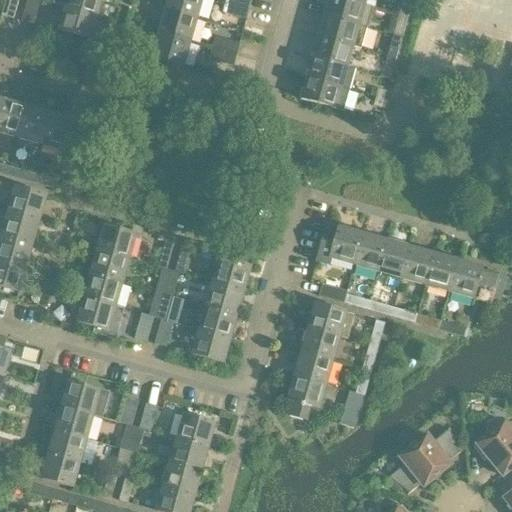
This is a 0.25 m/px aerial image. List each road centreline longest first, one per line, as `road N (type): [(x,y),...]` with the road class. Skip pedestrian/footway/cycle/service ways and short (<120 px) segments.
road 1 (residential): [(263,102),(300,213),(255,380),(240,393),(0,328)]
road 2 (residential): [(405,94),(399,121),(376,135),(263,102)]
